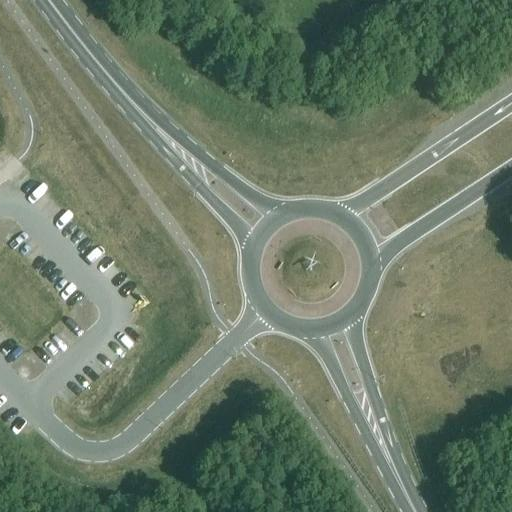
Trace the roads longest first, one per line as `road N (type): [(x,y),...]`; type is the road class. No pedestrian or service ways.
road 1 (primary): [(114,86),(133,119),(252,247)]
road 2 (primary): [(281,213),(114,86)]
road 3 (primary): [(311,329),(386,475),(412,508)]
road 4 (motorway): [(511,107),(337,213)]
road 5 (primary): [(412,508),(353,313)]
road 6 (motorway): [(370,271),(389,250),(511,170)]
